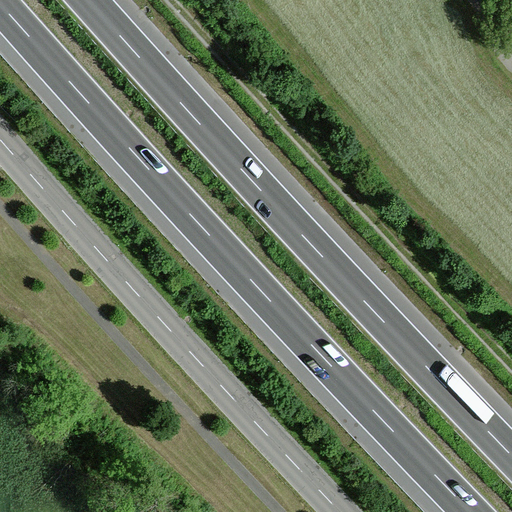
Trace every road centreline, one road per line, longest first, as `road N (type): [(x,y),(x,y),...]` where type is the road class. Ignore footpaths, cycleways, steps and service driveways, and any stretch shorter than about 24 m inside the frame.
road 1 (motorway): [(0,24),(465,511)]
road 2 (motorway): [(511,459),(388,335),(86,0)]
road 3 (secondary): [(340,511),(0,137)]
road 4 (track): [(169,0),(511,370)]
